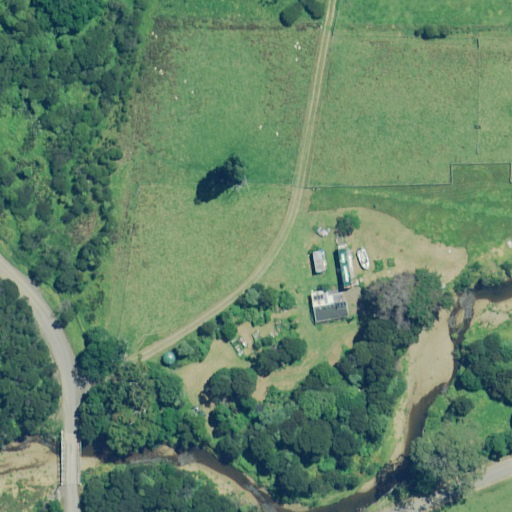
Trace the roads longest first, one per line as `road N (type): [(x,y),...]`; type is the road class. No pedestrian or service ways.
road 1 (track): [(70,390),(242,282),(280,222),(331,0)]
road 2 (unclassified): [(0,259),(31,293),(64,358),(71,511)]
road 3 (residential): [(511,464),(399,511)]
